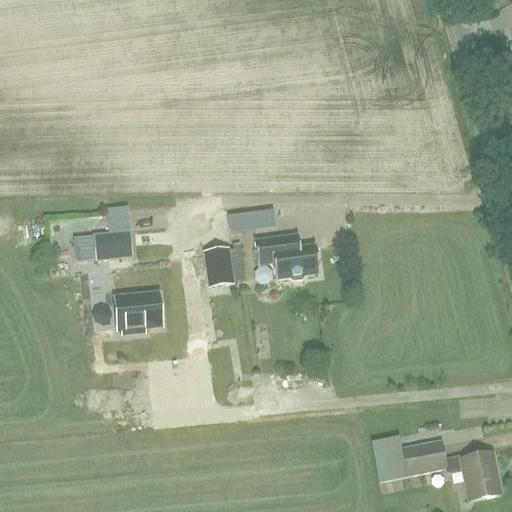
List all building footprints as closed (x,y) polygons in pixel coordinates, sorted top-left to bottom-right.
[(273,217),(230,218),(230,232),(273,231),(273,217)] [(129,259),(127,236),(108,237),(92,239),(94,262),(129,259)] [(275,283),(289,281),(293,283),(301,282),(304,279),(318,277),(315,249),(299,251),(297,238),(254,244),(257,268),(272,266),(275,283)] [(208,290),(233,286),(228,251),(203,254),(208,290)] [(177,284),(203,283),(202,262),(177,263),(177,284)] [(172,269),(135,271),(136,292),(173,290),(172,269)] [(160,327),(157,295),(113,299),(116,331),(120,331),(120,334),(143,332),(143,329),(160,327)] [(440,444),(401,452),(402,456),(374,461),(378,486),(406,480),(406,479),(446,471),(444,464),(440,444)] [(491,455),(460,461),(462,473),(469,504),(500,498),(491,455)]
